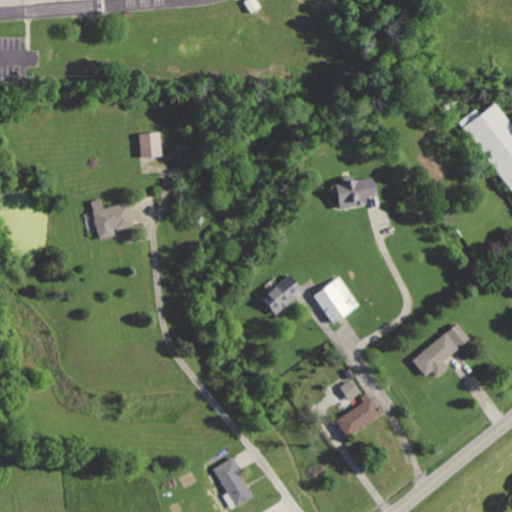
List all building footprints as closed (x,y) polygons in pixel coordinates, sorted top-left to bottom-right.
[(242,0),(249,12),(259,6),(255,0),(242,0)] [(462,129),(511,195),(511,125),(497,106),(462,129)] [(160,155),(159,131),(138,132),(139,156),(160,155)] [(333,183),(337,208),(365,203),(364,198),(372,197),(380,195),(376,175),(333,183)] [(90,210),(97,240),(115,236),(114,230),(134,226),(130,210),(129,202),(90,210)] [(293,270),(258,296),(275,318),(299,299),(295,296),(301,292),(306,288),(293,270)] [(337,276),(314,292),(334,321),(358,305),(337,276)] [(458,322),(409,359),(424,378),(430,374),(434,379),(450,368),(444,360),(471,340),(458,322)] [(357,393),(349,379),(339,385),(347,399),(357,393)] [(371,396),(335,420),(346,438),(383,414),(371,396)] [(235,452),(211,468),(236,507),(255,495),(243,476),(248,473),(241,462),(235,452)]
